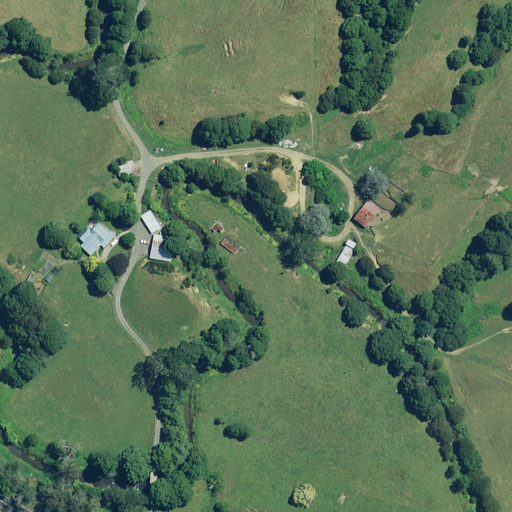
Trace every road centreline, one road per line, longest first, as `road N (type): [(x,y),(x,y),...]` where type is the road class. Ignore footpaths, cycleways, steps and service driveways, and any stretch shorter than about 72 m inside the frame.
road 1 (track): [(511,349),(370,260),(333,188),(299,149),(234,128),(154,144)]
road 2 (track): [(158,511),(159,363),(120,310),(105,271),(125,193),(154,144)]
road 3 (track): [(154,144),(125,71),(127,0)]
